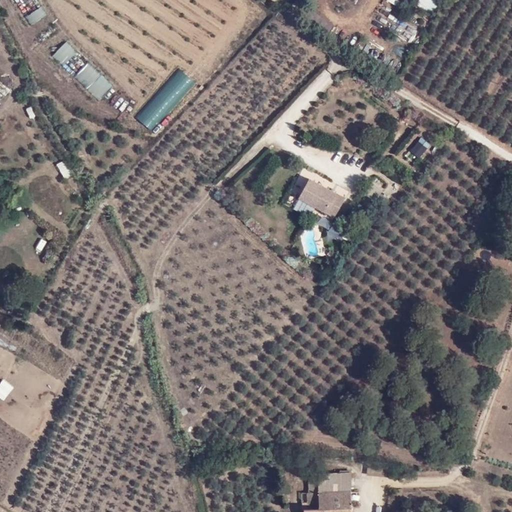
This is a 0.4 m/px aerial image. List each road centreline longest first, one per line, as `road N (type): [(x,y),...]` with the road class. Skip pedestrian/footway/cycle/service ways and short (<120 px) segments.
road 1 (track): [(22,511),(7,504),(79,365),(31,317),(49,285),(107,197),(153,288)]
road 2 (track): [(281,135),(247,154),(155,261),(154,304),(210,511)]
road 3 (track): [(207,195),(313,292),(191,433)]
road 4 (track): [(154,304),(138,308),(138,339),(190,511)]
